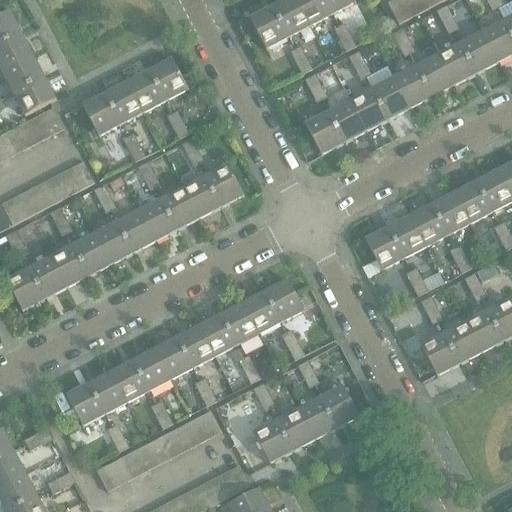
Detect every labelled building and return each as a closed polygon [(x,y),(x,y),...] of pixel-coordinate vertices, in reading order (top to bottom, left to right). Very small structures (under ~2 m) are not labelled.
[(289,40),(311,29),(296,0),(290,0),(273,9),(289,40)] [(296,0),(311,29),(333,17),(324,0),(296,0)] [(352,0),(324,0),(333,17),(355,5),(352,0)] [(398,0),(388,6),(399,27),(409,22),(398,0)] [(409,22),(419,16),(410,0),(398,0),(409,22)] [(410,0),(419,16),(430,11),(423,0),(410,0)] [(423,0),(430,11),(440,5),(437,0),(423,0)] [(500,0),(489,0),(487,1),(493,12),(503,7),(500,0)] [(444,24),(454,19),(448,8),(438,13),(444,24)] [(266,52),(289,40),(273,9),(250,21),(266,52)] [(0,46),(22,36),(10,14),(0,18),(0,46)] [(454,19),(444,24),(449,34),(460,29),(454,19)] [(511,37),(504,23),(482,35),(499,66),(511,58),(511,37)] [(340,43),(351,37),(345,26),(334,31),(340,43)] [(399,47),(409,41),(403,31),(393,36),(399,47)] [(476,77),(480,76),(499,66),(482,35),(460,46),(476,77)] [(0,46),(0,69),(2,74),(33,58),(22,36),(0,46)] [(346,53),(357,48),(351,37),(340,43),(346,53)] [(409,41),(399,47),(405,57),(415,52),(409,41)] [(454,89),(476,77),(460,46),(438,58),(454,89)] [(296,65),(307,60),(301,48),(290,54),(296,65)] [(355,70),(365,65),(360,54),(349,59),(355,70)] [(2,74),(14,96),(45,80),(33,58),(2,74)] [(438,58),(416,69),(432,100),(454,89),(438,58)] [(302,77),(313,71),(307,60),(296,65),(302,77)] [(166,104),(189,93),(172,62),(150,73),(166,104)] [(365,65),(355,70),(361,81),(371,76),(365,65)] [(416,69),(394,81),(410,112),(432,100),(416,69)] [(144,116),(166,104),(150,73),(128,85),(144,116)] [(311,93),(321,88),(315,77),(305,82),(311,93)] [(45,80),(14,96),(25,118),(56,103),(45,80)] [(394,81),(372,92),(388,123),(410,112),(394,81)] [(122,127),(144,116),(128,85),(106,97),(122,127)] [(321,88),(311,93),(317,104),(326,99),(321,88)] [(372,92),(350,104),(366,135),(388,123),(372,92)] [(122,127),(106,97),(83,108),(99,139),(122,127)] [(350,104),(328,115),(344,147),(366,135),(350,104)] [(42,116),(54,138),(64,133),(53,111),(42,116)] [(173,131),(183,125),(178,114),(167,120),(173,131)] [(344,147),(328,115),(306,127),(322,158),(344,147)] [(42,116),(32,122),(43,143),(54,138),(42,116)] [(32,122),(22,127),(33,149),(43,143),(32,122)] [(183,125),(173,131),(178,141),(189,136),(183,125)] [(22,127),(11,133),(22,154),(33,149),(22,127)] [(11,133),(1,138),(12,160),(22,154),(11,133)] [(1,138),(0,138),(0,161),(2,165),(12,160),(1,138)] [(129,154),(139,148),(134,138),(124,143),(129,154)] [(188,159),(198,153),(192,142),(182,148),(188,159)] [(139,148),(129,154),(135,164),(144,159),(139,148)] [(198,153),(188,159),(193,170),(204,164),(198,153)] [(73,170),(84,191),(94,185),(84,165),(73,170)] [(144,182),(154,177),(148,165),(138,171),(144,182)] [(511,199),(511,166),(498,173),(511,199)] [(206,179),(222,210),(244,199),(228,168),(206,179)] [(63,176),(74,196),(84,191),(73,170),(63,176)] [(493,216),(511,205),(511,199),(498,173),(476,185),(493,216)] [(53,181),(63,202),(74,196),(63,176),(53,181)] [(154,177),(144,182),(150,193),(160,188),(154,177)] [(206,179),(183,191),(200,222),(222,210),(206,179)] [(53,181),(42,186),(53,207),(63,202),(53,181)] [(470,227),(493,216),(476,185),(454,196),(470,227)] [(42,186),(32,192),(43,212),(53,207),(42,186)] [(100,205),(110,199),(104,188),(94,193),(100,205)] [(183,191),(161,202),(178,233),(200,222),(183,191)] [(32,192),(22,197),(32,218),(43,212),(32,192)] [(448,239),(470,227),(454,196),(432,208),(448,239)] [(22,197),(11,203),(22,223),(32,218),(22,197)] [(110,199),(100,205),(106,216),(116,211),(110,199)] [(161,202),(139,214),(156,245),(178,233),(161,202)] [(11,203),(1,208),(2,211),(12,229),(22,223),(11,203)] [(426,250),(448,239),(432,208),(410,219),(426,250)] [(0,234),(12,229),(2,211),(0,211),(0,234)] [(56,228),(66,222),(60,211),(50,216),(56,228)] [(139,214),(117,226),(133,257),(156,245),(139,214)] [(404,262),(426,250),(410,219),(388,231),(404,262)] [(66,222),(56,228),(62,239),(72,234),(66,222)] [(117,226),(95,237),(111,268),(133,257),(117,226)] [(498,243),(508,237),(503,226),(493,231),(498,243)] [(404,262),(388,231),(366,242),(382,274),(404,262)] [(12,251),(22,245),(16,234),(6,239),(12,251)] [(95,237),(73,249),(89,280),(111,268),(95,237)] [(511,244),(508,237),(498,243),(504,254),(511,249),(511,244)] [(22,245),(12,251),(18,262),(28,256),(22,245)] [(456,265),(466,260),(460,248),(450,253),(456,265)] [(73,249),(51,260),(67,291),(89,280),(73,249)] [(51,260),(29,272),(45,303),(67,291),(51,260)] [(466,260),(456,265),(462,276),(472,271),(466,260)] [(412,287),(422,282),(416,271),(406,276),(412,287)] [(45,303),(29,272),(7,283),(23,314),(45,303)] [(470,293),(481,288),(475,277),(465,282),(470,293)] [(422,282),(412,287),(418,299),(428,294),(422,282)] [(266,295),(282,326),(304,314),(288,283),(266,295)] [(481,288),(470,293),(476,304),(486,299),(481,288)] [(260,337),(282,326),(266,295),(244,306),(260,337)] [(427,316),(437,311),(431,300),(421,305),(427,316)] [(488,313),(504,344),(511,340),(511,304),(510,302),(488,313)] [(238,349),(260,337),(244,306),(222,318),(238,349)] [(437,311),(427,316),(432,326),(442,321),(437,311)] [(488,313),(466,325),(482,356),(504,344),(488,313)] [(216,360),(238,349),(222,318),(199,329),(216,360)] [(466,325),(444,337),(460,368),(482,356),(466,325)] [(194,372),(216,360),(199,329),(177,341),(194,372)] [(289,351),(299,347),(293,336),(284,341),(289,351)] [(444,337),(421,348),(437,379),(460,368),(444,337)] [(171,383),(194,372),(177,341),(155,352),(171,383)] [(299,347),(289,351),(294,362),(304,357),(299,347)] [(149,395),(171,383),(155,352),(133,364),(149,395)] [(245,374),(255,369),(250,358),(239,363),(245,374)] [(303,380),(313,375),(307,363),(297,369),(303,380)] [(127,406),(149,395),(133,364),(111,375),(127,406)] [(255,369),(245,374),(250,385),(260,380),(255,369)] [(105,418),(127,406),(111,375),(89,387),(105,418)] [(313,375),(303,380),(309,391),(319,386),(313,375)] [(201,397),(211,392),(205,381),(195,386),(201,397)] [(259,402),(269,397),(263,386),(254,391),(259,402)] [(105,418),(89,387),(67,398),(78,421),(83,430),(105,418)] [(343,389),(321,400),(337,431),(359,420),(343,389)] [(211,392),(201,397),(207,408),(217,403),(211,392)] [(269,397),(259,402),(265,414),(275,408),(269,397)] [(321,400),(299,412),(315,443),(337,431),(321,400)] [(157,420),(167,415),(161,404),(151,409),(157,420)] [(299,412),(277,424),(293,454),(315,443),(299,412)] [(212,441),(222,435),(211,414),(201,420),(212,441)] [(167,415),(157,420),(162,432),(173,426),(167,415)] [(201,420),(190,425),(201,446),(212,441),(201,420)] [(83,430),(78,421),(63,429),(68,438),(83,430)] [(293,454),(277,424),(255,435),(270,466),(293,454)] [(190,425),(180,430),(191,452),(201,446),(190,425)] [(112,443),(123,438),(117,427),(107,432),(112,443)] [(180,430),(169,436),(181,457),(191,452),(180,430)] [(53,442),(47,431),(36,438),(41,448),(53,442)] [(0,461),(15,454),(3,432),(0,433),(0,461)] [(169,436),(159,441),(170,463),(181,457),(169,436)] [(41,448),(36,438),(25,444),(30,454),(41,448)] [(123,438),(112,443),(118,454),(128,449),(123,438)] [(159,441),(149,447),(160,468),(170,463),(159,441)] [(149,447),(138,452),(149,473),(160,468),(149,447)] [(138,452),(128,458),(139,479),(149,473),(138,452)] [(0,489),(26,476),(15,454),(0,461),(0,489)] [(128,458),(117,463),(129,484),(139,479),(128,458)] [(117,463),(107,468),(118,490),(129,484),(117,463)] [(107,468),(97,474),(108,495),(118,490),(107,468)] [(239,469),(229,474),(240,495),(250,490),(239,469)] [(229,474),(219,479),(230,500),(240,495),(229,474)] [(75,486),(70,475),(59,482),(65,492),(75,486)] [(11,511),(38,499),(26,476),(0,489),(0,502),(4,511),(11,511)] [(219,479),(208,485),(219,506),(230,500),(219,479)] [(65,492),(59,482),(48,488),(54,498),(65,492)] [(208,485),(198,490),(209,511),(219,506),(208,485)] [(198,490),(188,496),(196,511),(207,511),(209,511),(198,490)] [(270,511),(260,492),(253,495),(229,508),(231,511),(270,511)] [(196,511),(188,496),(177,501),(182,511),(196,511)] [(44,511),(38,499),(11,511),(44,511)] [(182,511),(177,501),(167,507),(169,511),(182,511)]
